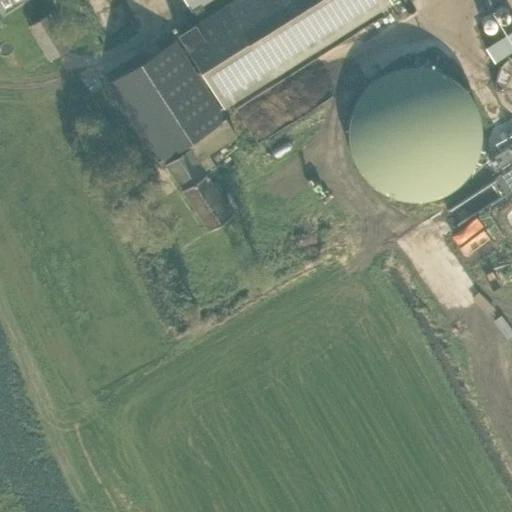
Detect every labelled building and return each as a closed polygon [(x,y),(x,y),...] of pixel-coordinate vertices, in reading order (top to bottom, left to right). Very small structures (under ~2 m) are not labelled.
[(183,0),(191,12),(193,11),(201,25),(180,38),(214,92),(224,108),(270,79),(391,4),(388,0),(183,0)] [(29,26),(50,60),(70,47),(49,14),(29,26)] [(485,48),(494,63),(511,51),(511,22),(511,20),(490,33),(495,41),(485,48)] [(214,163),(208,154),(237,135),(176,40),(109,83),(162,166),(166,164),(209,230),(233,214),(204,169),(214,163)] [(495,82),(495,85),(495,88),(495,91),(496,94),(497,97),(499,100),(500,102),(502,105),(505,107),(507,109),(510,111),(511,112),(511,56),(509,58),(507,60),(504,62),(502,65),(500,67),(499,70),(497,73),(496,76),(495,79),(495,82)] [(479,111),(476,104),(472,97),(467,90),(460,83),(454,78),(447,74),(437,69),(427,67),(422,66),(408,67),(400,68),(394,70),(388,72),(381,76),(373,81),(369,85),(365,89),(361,94),(358,99),(356,103),(354,107),(352,115),(351,120),(350,129),(350,133),(350,138),(351,144),(352,150),(355,157),(358,163),(362,168),(367,175),(373,181),(380,186),(386,189),(390,191),(394,192),(397,193),(401,194),(406,195),(410,196),(419,196),(428,194),(433,193),(438,191),(444,189),(451,185),(456,182),(464,174),(469,169),(473,162),(475,158),(478,151),(480,143),(481,135),(481,128),(480,118),(479,111)] [(511,141),(487,158),(493,169),(511,156),(511,141)]
